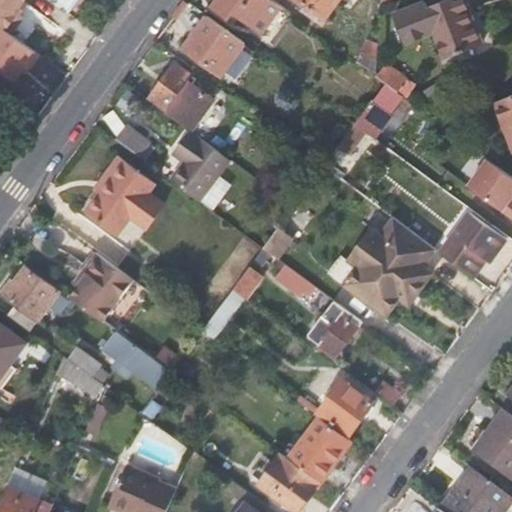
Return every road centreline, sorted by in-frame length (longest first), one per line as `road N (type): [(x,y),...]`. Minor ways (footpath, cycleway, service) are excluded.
road 1 (residential): [(153,0),(0,206)]
road 2 (residential): [(511,307),(357,511)]
